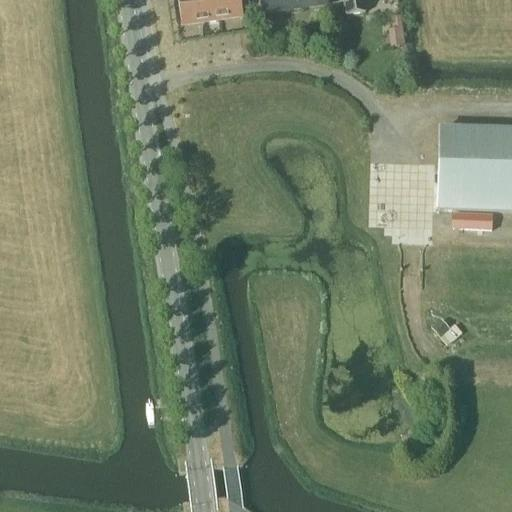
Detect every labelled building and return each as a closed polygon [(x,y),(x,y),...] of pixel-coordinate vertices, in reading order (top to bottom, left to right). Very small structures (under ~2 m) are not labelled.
[(239,0),(177,0),(181,27),(242,18),(239,0)] [(259,0),(262,16),(327,7),(325,0),(259,0)] [(341,0),(342,4),(344,4),(346,17),(365,14),(363,1),(372,0),(341,0)] [(404,47),(401,18),(390,19),(392,31),(388,32),(390,49),(404,47)] [(511,214),(511,133),(439,132),(437,213),(511,214)] [(431,331),(439,341),(449,331),(441,322),(431,331)] [(465,424),(465,410),(453,410),(453,424),(465,424)] [(430,456),(416,439),(405,448),(418,466),(430,456)]
